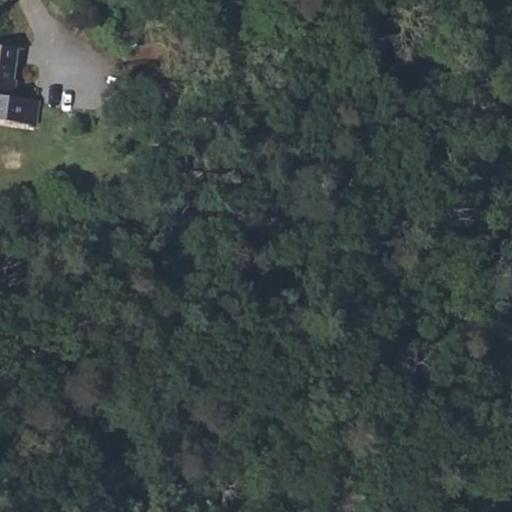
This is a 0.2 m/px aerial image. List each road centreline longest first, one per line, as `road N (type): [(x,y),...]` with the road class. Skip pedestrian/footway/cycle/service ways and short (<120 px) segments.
road 1 (track): [(0,308),(141,294),(339,302),(511,330)]
road 2 (tertiary): [(161,511),(0,440)]
